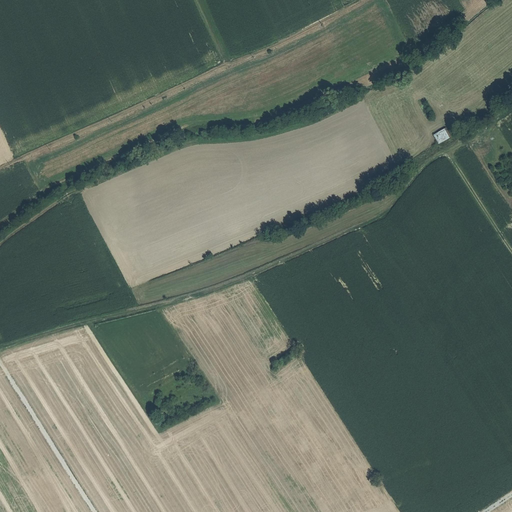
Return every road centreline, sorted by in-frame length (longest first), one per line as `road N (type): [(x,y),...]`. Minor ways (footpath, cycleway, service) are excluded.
road 1 (track): [(511,253),(444,153),(381,215),(259,271),(0,348)]
road 2 (track): [(363,0),(271,49),(13,160)]
road 3 (track): [(0,359),(95,511)]
